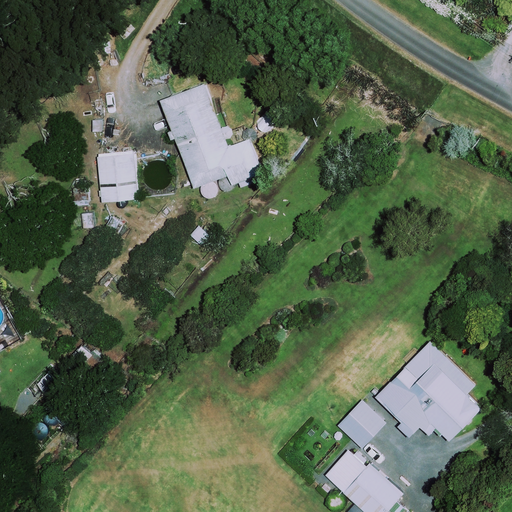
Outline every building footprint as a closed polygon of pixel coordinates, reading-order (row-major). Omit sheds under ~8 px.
[(164,99),(204,199),(265,175),(249,137),(232,144),(207,81),(164,99)] [(141,198),(138,150),(101,153),(104,200),(141,198)] [(411,436),(417,430),(423,423),(432,431),(439,424),(453,437),(483,405),(470,392),(479,383),(433,339),(380,395),(404,418),(398,424),(411,436)] [(390,421),(366,398),(342,424),(366,447),(390,421)] [(406,492),(354,445),(329,474),(371,511),(415,511),(400,498),(406,492)]
